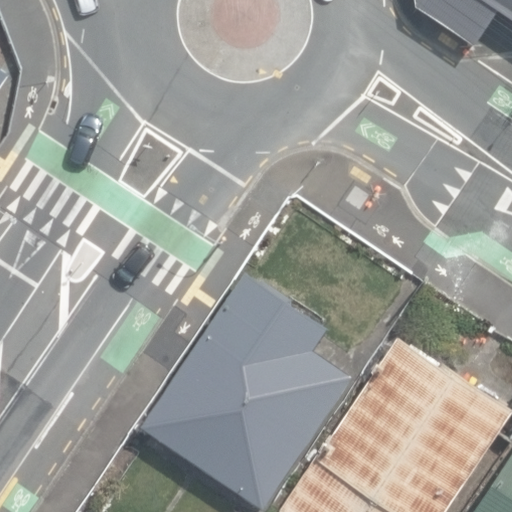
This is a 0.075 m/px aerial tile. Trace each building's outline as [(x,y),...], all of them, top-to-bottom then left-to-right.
[(511,0),(420,0),(421,7),(480,46),(503,9),(511,15),(511,0)] [(0,94),(15,72),(0,62),(0,94)] [(333,326),(250,271),(144,424),(266,509),(356,374),(318,349),(333,326)] [(452,511),(511,418),(511,403),(401,337),(285,510),(288,511),(452,511)] [(511,511),(511,457),(474,511),(511,511)]
